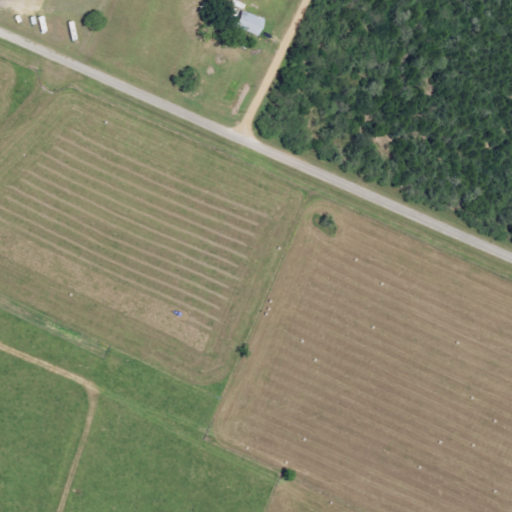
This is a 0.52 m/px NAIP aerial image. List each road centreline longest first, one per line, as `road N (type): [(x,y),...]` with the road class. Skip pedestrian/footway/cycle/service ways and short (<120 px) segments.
road 1 (residential): [(511,259),(0,32)]
road 2 (residential): [(241,139),(304,0)]
